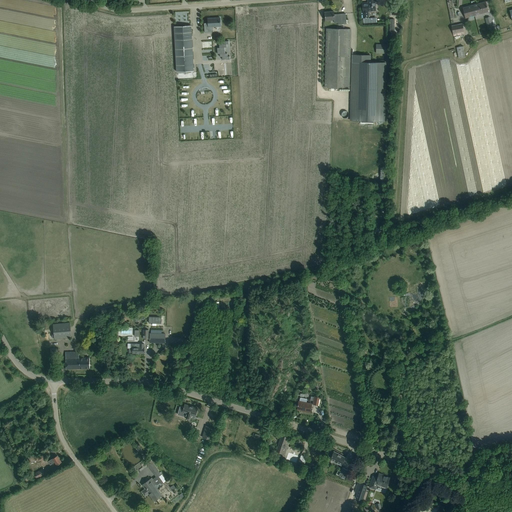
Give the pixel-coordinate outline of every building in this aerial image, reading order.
[(368,11),(376,11),(374,0),(367,0),(368,2),(362,3),(363,18),(369,18),(368,11)] [(472,5),(474,15),(488,12),(486,1),(472,5)] [(465,18),(474,15),(472,5),(462,8),(465,18)] [(324,12),(325,17),(325,20),(334,20),(334,23),(338,23),(338,24),(346,24),(345,14),(337,14),(337,15),(334,15),(334,11),(324,12)] [(489,17),(492,25),(498,24),(496,15),(489,17)] [(220,26),(220,23),(220,18),(208,18),(208,25),(204,25),(204,32),(213,32),(212,27),(220,26)] [(464,34),(462,23),(451,25),(453,36),(464,34)] [(176,72),(194,71),(191,26),(174,26),(176,72)] [(351,29),(326,28),(325,88),(349,88),(351,29)] [(376,44),(376,53),(388,54),(388,44),(376,44)] [(456,47),(458,58),(465,57),(463,46),(456,47)] [(370,55),(352,55),(351,118),(361,118),(361,123),(373,123),(373,118),(384,119),(385,63),(370,62),(370,55)] [(115,305),(100,310),(103,317),(117,313),(115,305)] [(53,333),(54,340),(71,338),(70,323),(53,324),(53,333)] [(150,333),(150,342),(165,343),(165,334),(150,333)] [(137,344),(136,344),(130,343),(130,348),(129,348),(129,353),(132,353),(144,354),(144,349),(144,347),(144,344),(140,344),(140,345),(137,345),(137,344)] [(79,352),(70,352),(65,352),(66,369),(90,368),(89,358),(79,358),(79,352)] [(298,405),(297,409),(297,410),(298,408),(305,410),(304,411),(310,412),(311,407),(312,403),(306,402),(307,399),(301,397),(300,398),(299,401),(298,405)] [(179,411),(178,414),(185,416),(185,417),(190,418),(192,415),(195,416),(197,408),(185,404),(184,406),(183,407),(180,406),(178,411),(179,411)] [(206,426),(202,437),(211,440),(214,428),(206,426)] [(282,435),(280,440),(276,451),(284,454),(287,446),(285,446),(288,437),(282,435)] [(329,454),(327,458),(330,459),(336,462),(341,465),(342,462),(345,457),(339,454),(339,455),(333,452),(332,455),(329,454)] [(50,465),(55,462),(57,465),(61,462),(57,455),(52,458),(48,461),(50,465)] [(301,455),(299,462),(305,464),(307,457),(301,455)] [(148,493),(154,501),(162,495),(155,485),(156,484),(157,485),(160,483),(161,484),(166,480),(151,460),(146,463),(156,477),(152,479),(151,478),(142,484),(145,489),(142,491),(145,496),(148,493)] [(338,471),(337,474),(344,478),(348,470),(342,467),(340,472),(338,471)] [(37,479),(45,474),(43,471),(35,475),(37,479)] [(373,476),(371,481),(369,487),(375,489),(377,483),(387,486),(390,478),(379,474),(377,478),(373,476)] [(358,482),(355,492),(358,493),(356,498),(362,501),(366,491),(368,485),(358,482)]
